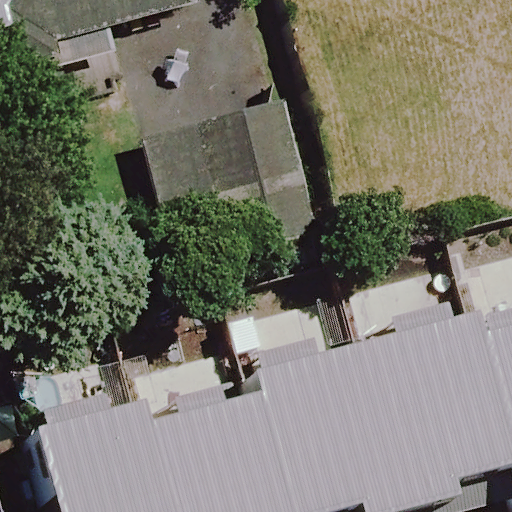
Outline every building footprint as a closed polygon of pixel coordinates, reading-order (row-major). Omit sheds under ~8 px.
[(181,23),(175,0),(0,0),(0,84),(51,72),(47,56),(181,23)] [(446,205),(399,41),(308,67),(355,231),(446,205)] [(208,86),(122,108),(178,317),(263,295),(208,86)] [(511,425),(511,317),(494,253),(347,294),(406,511),(454,511),(506,498),(488,432),(511,425)] [(350,511),(320,368),(202,393),(195,361),(93,382),(120,511),(350,511)]
